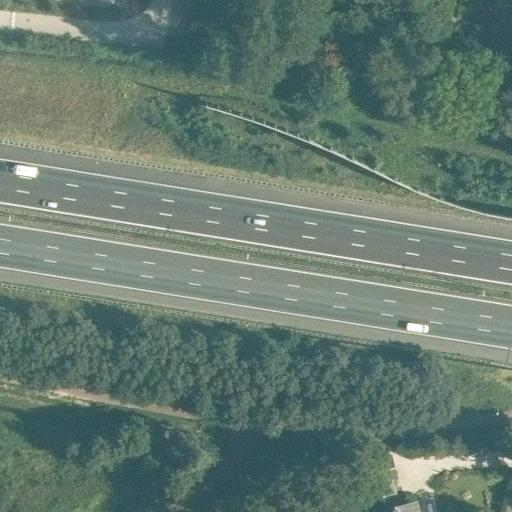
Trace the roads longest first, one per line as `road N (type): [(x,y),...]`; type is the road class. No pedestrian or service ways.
road 1 (motorway): [(511,263),(0,181)]
road 2 (motorway): [(0,245),(511,326)]
road 3 (unclassified): [(511,418),(354,428),(256,422)]
